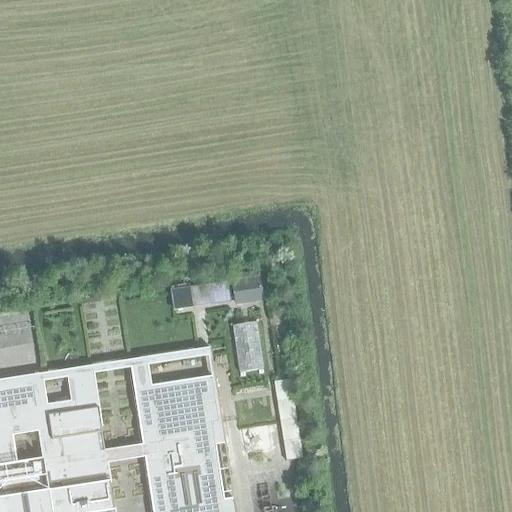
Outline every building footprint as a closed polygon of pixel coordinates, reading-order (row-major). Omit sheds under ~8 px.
[(258,278),(230,282),(234,307),(262,303),(258,278)] [(171,289),(175,310),(233,300),(229,279),(171,289)] [(259,315),(236,319),(243,366),(267,362),(259,315)] [(0,511),(117,511),(111,464),(143,459),(151,511),(235,511),(234,499),(224,501),(213,424),(219,423),(213,377),(209,377),(209,378),(132,390),(139,436),(145,435),(147,446),(107,452),(100,408),(74,412),(73,401),(39,406),(35,382),(30,383),(30,384),(0,388),(0,511)] [(289,380),(278,382),(273,383),(285,462),(291,462),(302,460),(289,380)]
